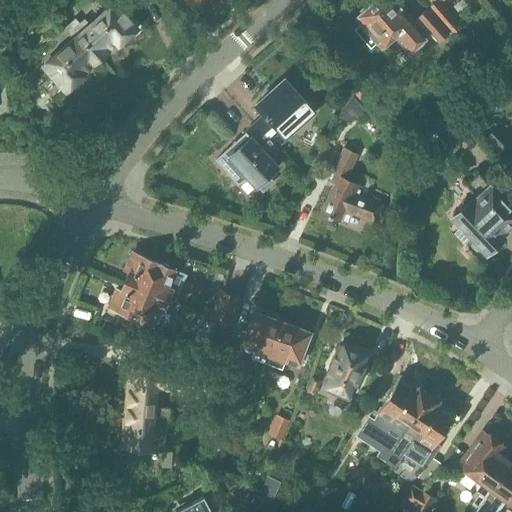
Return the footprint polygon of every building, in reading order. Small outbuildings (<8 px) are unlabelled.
[(409,52),(414,48),(417,49),(423,43),(422,40),(428,35),(415,18),(413,20),(394,0),(373,0),(374,2),(369,6),(365,6),(359,11),(359,15),(355,19),(359,24),(353,29),(370,49),(378,42),(383,48),(395,37),(409,52)] [(441,24),(449,33),(450,35),(462,25),(439,0),(420,0),(428,8),(441,24)] [(70,23),(101,58),(117,44),(119,46),(137,30),(113,1),(88,24),(83,17),(79,22),(75,18),(70,23)] [(441,24),(428,8),(417,17),(439,42),(449,33),(441,24)] [(101,58),(70,23),(62,30),(71,40),(43,65),(67,92),(85,76),(83,74),(101,58)] [(266,116),(255,126),(271,144),(275,148),(315,112),(286,79),(256,106),(266,116)] [(454,135),(466,125),(449,105),(428,124),(439,137),(448,128),(454,135)] [(255,126),(216,160),(238,184),(248,177),(256,187),(278,168),(271,160),(279,153),(275,148),(271,144),(255,126)] [(508,161),(511,157),(511,142),(497,126),(486,137),(508,161)] [(320,213),(339,222),(344,209),(374,222),(382,205),(352,192),(356,183),(345,179),(357,155),(343,148),(327,181),(335,184),(320,213)] [(467,201),(452,215),(473,238),(465,246),(476,256),(483,249),(486,252),(503,236),(500,234),(511,222),(511,203),(509,205),(500,195),(500,194),(490,183),(489,184),(478,173),(465,184),(472,192),(465,199),(467,201)] [(123,286),(138,292),(141,288),(167,299),(171,289),(178,292),(185,275),(172,269),(171,266),(164,263),(160,264),(142,255),(141,257),(132,253),(124,270),(129,272),(123,286)] [(138,292),(123,286),(121,291),(116,288),(109,305),(119,310),(118,310),(139,319),(140,323),(144,325),(147,323),(151,324),(158,308),(162,309),(167,299),(141,288),(138,292)] [(214,321),(222,323),(230,326),(238,300),(238,298),(222,293),(214,321)] [(259,383),(266,363),(282,321),(254,311),(239,351),(229,348),(221,369),(259,383)] [(282,321),(266,363),(282,369),(285,361),(298,366),(310,332),(282,321)] [(193,351),(220,359),(221,360),(225,346),(224,346),(230,326),(222,323),(219,334),(215,333),(213,340),(198,335),(193,351)] [(350,399),(367,356),(341,345),(326,384),(329,386),(327,391),(350,399)] [(126,405),(154,407),(156,388),(170,389),(171,380),(199,383),(200,374),(204,375),(206,363),(179,360),(178,372),(171,371),(130,367),(126,405)] [(387,462),(393,453),(390,452),(393,448),(427,393),(412,383),(411,385),(399,377),(376,414),(390,423),(384,433),(389,436),(377,455),(387,462)] [(320,382),(310,378),(306,389),(316,393),(320,382)] [(393,448),(390,452),(393,453),(400,458),(403,454),(422,465),(424,461),(428,463),(436,451),(432,448),(455,412),(443,405),(444,403),(427,393),(393,448)] [(170,408),(154,407),(126,405),(123,447),(164,451),(166,422),(169,422),(170,408)] [(290,420),(276,414),(267,434),(281,439),(290,420)] [(471,504),(478,509),(489,492),(511,461),(511,459),(501,451),(505,446),(501,443),(503,441),(489,431),(488,433),(484,431),(459,466),(467,472),(469,475),(474,479),(477,479),(476,481),(475,484),(476,490),(477,492),(479,494),(471,504)] [(511,461),(489,492),(478,509),(481,511),(483,511),(495,495),(511,507),(511,461)] [(262,501),(271,504),(280,481),(266,476),(258,496),(262,501)] [(262,501),(258,496),(244,483),(235,492),(254,510),(262,501)] [(412,485),(400,504),(412,511),(423,492),(423,491),(412,485)] [(427,511),(436,498),(423,491),(423,492),(412,511),(427,511)] [(211,511),(203,496),(176,510),(177,511),(211,511)] [(325,511),(306,500),(299,511),(325,511)]
